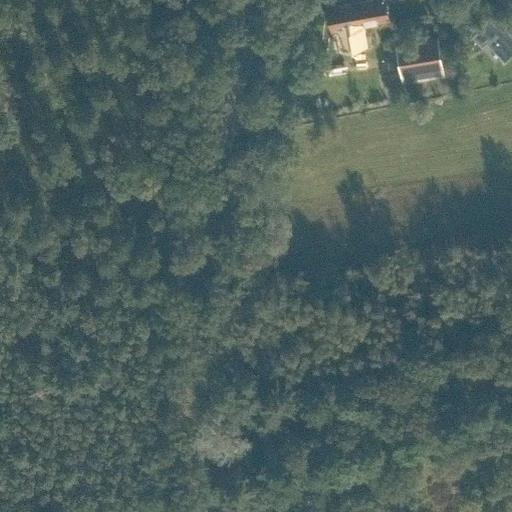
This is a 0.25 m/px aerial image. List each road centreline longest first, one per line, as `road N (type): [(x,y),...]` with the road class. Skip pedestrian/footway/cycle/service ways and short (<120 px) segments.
road 1 (unclassified): [(197,439),(200,305),(254,0)]
road 2 (unclassified): [(197,439),(511,370)]
